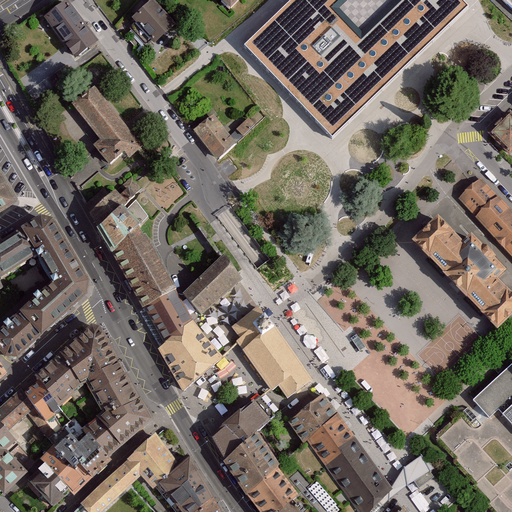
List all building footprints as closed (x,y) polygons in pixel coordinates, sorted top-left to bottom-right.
[(207,0),(227,19),(245,0),(207,0)] [(465,0),(292,0),(244,47),(333,139),(472,7),(465,0)] [(151,4),(126,25),(150,53),(175,33),(151,4)] [(63,7),(40,23),(74,70),(97,53),(63,7)] [(93,96),(71,115),(98,147),(92,152),(108,172),(121,160),(127,167),(142,154),(93,96)] [(217,112),(192,130),(211,158),(216,154),(228,170),(253,152),(242,136),(261,123),(256,115),(231,133),(217,112)] [(511,157),(511,125),(507,121),(487,142),(508,162),(511,157)] [(460,197),(454,203),(511,263),(511,217),(478,180),(460,197)] [(130,184),(121,193),(130,203),(140,192),(130,184)] [(0,221),(15,212),(0,187),(0,221)] [(91,214),(100,227),(122,209),(130,203),(121,193),(117,189),(91,214)] [(115,257),(142,233),(122,209),(100,227),(115,257)] [(437,217),(411,242),(495,330),(511,314),(511,295),(497,280),(506,271),(472,234),(462,243),(437,217)] [(51,296),(17,323),(38,346),(84,306),(87,292),(48,231),(37,229),(17,241),(32,265),(51,296)] [(142,233),(115,257),(144,312),(177,292),(142,233)] [(0,284),(32,265),(17,241),(0,251),(0,284)] [(223,255),(183,292),(203,315),(242,280),(223,255)] [(178,292),(144,312),(163,348),(195,322),(178,292)] [(239,344),(236,346),(238,350),(242,355),(240,357),(268,395),(270,397),(276,394),(285,405),(311,385),(257,312),(230,331),(239,344)] [(163,348),(160,350),(185,388),(224,356),(195,322),(163,348)] [(0,357),(9,369),(38,346),(17,323),(0,336),(0,357)] [(38,374),(61,401),(87,380),(117,418),(98,435),(115,456),(155,419),(95,329),(38,374)] [(360,351),(365,346),(357,335),(351,339),(360,351)] [(511,362),(476,396),(492,413),(501,405),(511,417),(511,362)] [(61,401),(38,374),(20,389),(43,420),(65,406),(61,401)] [(20,389),(0,405),(0,415),(17,435),(24,444),(47,425),(43,420),(20,389)] [(321,400),(288,426),(303,449),(335,421),(321,400)] [(254,408),(209,444),(223,469),(253,443),(269,425),(254,408)] [(0,493),(0,494),(24,469),(4,448),(17,435),(0,415),(0,493)] [(305,449),(322,472),(353,443),(336,421),(305,449)] [(70,433),(59,443),(84,472),(91,480),(115,456),(98,435),(95,431),(80,444),(70,433)] [(153,442),(120,473),(133,487),(137,483),(150,495),(176,471),(153,442)] [(59,443),(42,456),(69,484),(84,472),(59,443)] [(244,504),(274,476),(277,473),(253,443),(223,469),(244,504)] [(353,443),(322,472),(351,511),(371,511),(389,496),(353,443)] [(42,456),(21,476),(48,502),(69,484),(42,456)] [(187,467),(156,493),(170,511),(205,511),(211,508),(211,507),(187,467)] [(433,478),(425,467),(411,477),(419,488),(433,478)] [(106,511),(133,487),(120,473),(78,511),(106,511)] [(274,476),(244,504),(243,505),(248,511),(288,511),(297,504),(274,476)]
